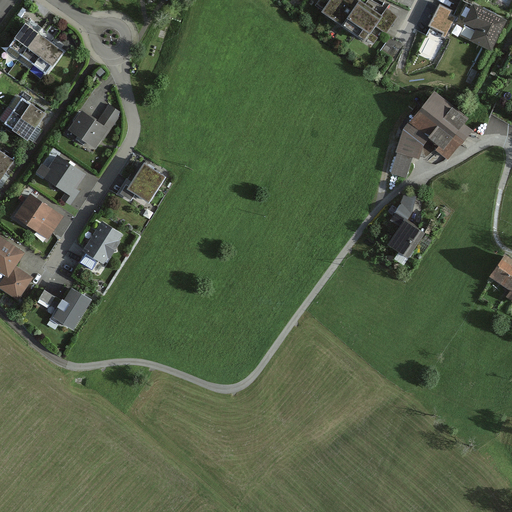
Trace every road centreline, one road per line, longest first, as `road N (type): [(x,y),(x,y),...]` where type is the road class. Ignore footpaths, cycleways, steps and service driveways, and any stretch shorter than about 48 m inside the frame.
road 1 (track): [(35,342),(69,365),(133,363),(235,391),(254,377),(378,206),(414,176),(484,145),(507,140),(511,147)]
road 2 (residential): [(116,54),(132,137),(49,269)]
